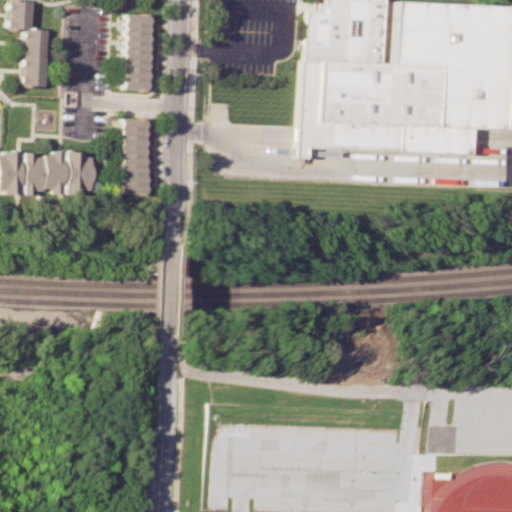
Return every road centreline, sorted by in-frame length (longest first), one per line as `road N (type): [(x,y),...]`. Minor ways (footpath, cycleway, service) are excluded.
road 1 (tertiary): [(177,0),(168,248)]
road 2 (tertiary): [(165,333),(158,511)]
